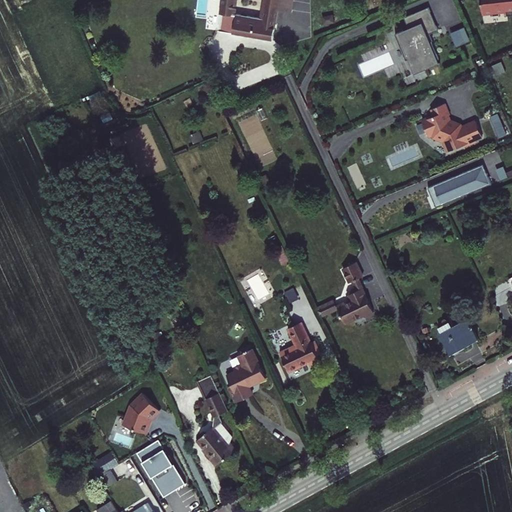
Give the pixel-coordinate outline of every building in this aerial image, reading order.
[(222,0),(221,11),(218,29),(276,38),(280,0),(266,0),(265,18),(235,14),(236,0),(222,0)] [(511,0),(481,0),(483,14),(507,11),(507,14),(511,13),(511,0)] [(439,29),(429,7),(405,17),(410,29),(404,31),(404,30),(396,33),(401,45),(405,43),(409,52),(407,53),(416,73),(438,63),(436,60),(440,58),(432,40),(430,40),(427,34),(439,29)] [(433,115),(423,119),(429,136),(444,142),(447,151),(481,138),(475,120),(463,125),(451,118),(445,104),(431,110),(433,115)] [(491,115),(497,138),(505,136),(499,113),(491,115)] [(483,165),(427,188),(435,207),(491,184),(483,165)] [(367,275),(359,260),(345,267),(352,282),(356,280),(359,286),(353,289),(358,299),(340,308),(349,326),(377,312),(364,287),(366,286),(362,277),(367,275)] [(333,299),(317,306),(321,316),(337,310),(333,299)] [(450,354),(479,338),(468,318),(438,334),(450,354)] [(310,364),(311,367),(321,362),(317,355),(321,354),(315,343),(312,344),(302,324),(289,330),(296,346),(282,353),(291,373),(310,364)] [(266,379),(253,349),(248,351),(247,349),(243,351),(244,353),(239,355),(243,365),(233,369),(234,372),(226,376),(231,386),(229,387),(236,403),(252,395),(248,385),(255,382),(257,383),(266,379)] [(228,411),(211,376),(197,382),(214,418),(223,414),(228,411)] [(128,425),(150,434),(154,424),(153,424),(155,419),(156,418),(157,419),(165,412),(149,395),(136,406),(128,425)] [(221,423),(223,414),(214,418),(213,426),(220,421),(221,423)] [(220,421),(213,426),(197,438),(207,451),(203,453),(213,466),(235,450),(230,443),(231,435),(221,423),(220,421)] [(162,440),(140,453),(167,498),(189,485),(162,440)] [(119,465),(112,453),(90,466),(97,478),(119,465)] [(145,506),(134,511),(157,511),(153,503),(148,500),(144,503),(145,506)] [(119,511),(113,501),(94,511),(119,511)]
